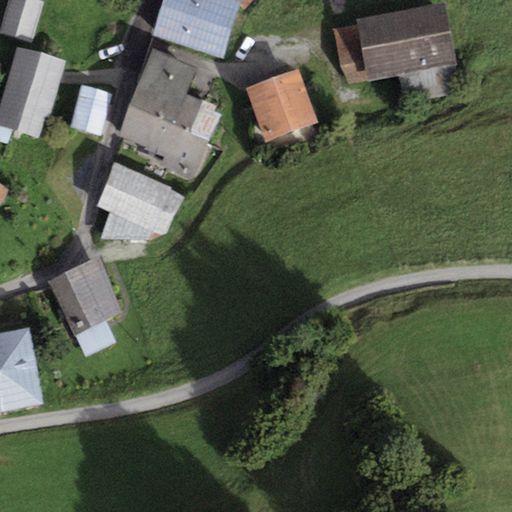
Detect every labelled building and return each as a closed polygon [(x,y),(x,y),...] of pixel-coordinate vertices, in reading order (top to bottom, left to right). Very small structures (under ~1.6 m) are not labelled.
[(45,4),(32,0),(10,0),(1,31),(34,40),(45,4)] [(244,18),(193,0),(172,0),(157,43),(226,67),(244,18)] [(229,0),(247,16),(261,0),(229,0)] [(446,19),(339,37),(348,88),(454,69),(446,19)] [(65,62),(18,49),(0,110),(0,122),(44,135),(65,62)] [(202,79),(158,61),(123,147),(200,177),(222,123),(189,110),(202,79)] [(303,82),(251,100),(268,149),(320,131),(303,82)] [(115,99),(81,88),(70,124),(104,135),(115,99)] [(189,206),(117,179),(102,218),(174,246),(189,206)] [(0,221),(14,200),(0,191),(0,221)] [(104,271),(48,299),(67,345),(124,323),(104,271)] [(36,339),(0,345),(0,418),(48,410),(36,339)]
